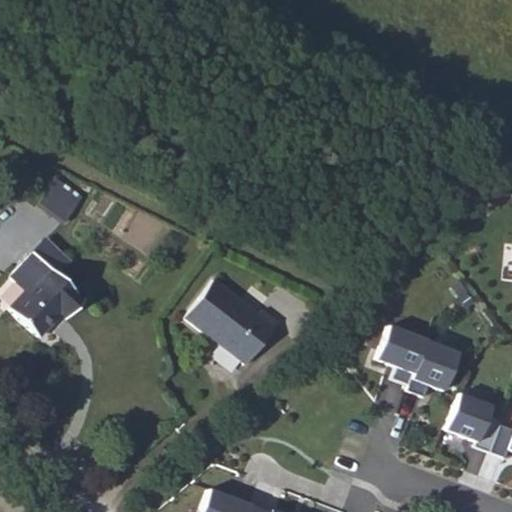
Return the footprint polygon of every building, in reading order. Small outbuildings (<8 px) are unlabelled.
[(79,195),(54,180),(37,202),(63,220),(79,195)] [(41,244),(27,258),(53,282),(66,269),(41,244)] [(18,296),(2,313),(32,341),(52,319),(60,326),(78,307),(53,282),(27,258),(4,282),(18,296)] [(256,312),(211,277),(181,315),(242,362),(275,320),(259,308),(256,312)] [(387,320),(372,355),(395,366),(391,377),(407,383),(423,341),(423,334),(387,320)] [(455,353),(423,341),(405,390),(423,396),(424,388),(440,394),(455,353)] [(456,388),(443,425),(474,439),(473,445),(487,452),(497,425),(499,417),(485,412),(488,400),(456,388)] [(511,456),(511,422),(509,430),(497,425),(487,452),(505,458),(506,454),(511,456)] [(246,511),(250,504),(203,488),(195,511),(246,511)]
